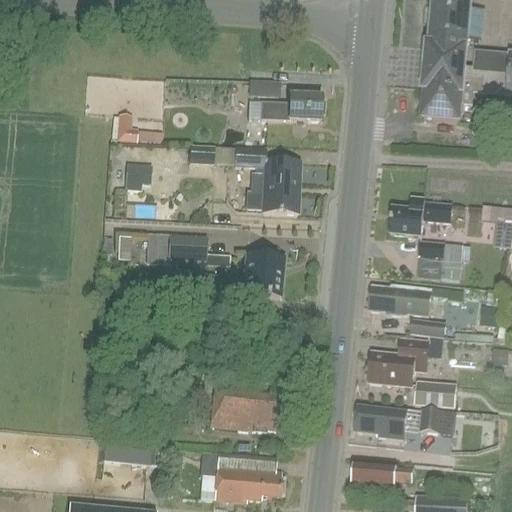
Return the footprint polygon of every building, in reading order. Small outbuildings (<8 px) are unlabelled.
[(426,108),(425,121),(460,124),(462,108),(473,109),(474,96),(495,98),(511,99),(511,58),(477,56),(475,72),(465,71),(467,47),(483,49),(486,15),(470,14),(471,0),(435,0),(431,49),(429,49),(425,92),(425,93),(427,94),(426,108)] [(280,86),(250,85),(249,100),(279,101),(280,86)] [(238,94),(236,89),(232,89),(229,93),(231,97),(236,97),(238,94)] [(261,123),(322,125),(323,99),(291,98),(290,107),(262,106),(261,123)] [(132,132),(133,119),(120,118),(117,144),(137,146),(138,132),(132,132)] [(489,140),(511,141),(511,131),(490,129),(489,140)] [(212,168),(213,151),(190,151),(189,167),(212,168)] [(236,152),(235,170),(256,171),(255,177),(252,177),(251,196),(247,196),(246,215),(264,216),(299,218),(300,180),(301,167),(267,165),(267,157),(268,153),(236,152)] [(127,168),(125,193),(142,194),(142,189),(143,169),(127,168)] [(426,207),(426,203),(413,202),(412,213),(393,211),(391,237),(422,240),(424,225),(452,228),(454,210),(426,207)] [(510,253),(511,239),(511,227),(497,226),(494,251),(510,253)] [(207,259),(208,242),(170,240),(169,266),(207,268),(207,259)] [(130,265),(131,241),(119,241),(118,264),(130,265)] [(421,245),(420,260),(444,263),(443,282),(461,283),(464,249),(421,245)] [(259,299),(281,301),(285,261),(248,258),(244,297),(217,294),(219,278),(198,276),(195,304),(258,311),(259,299)] [(207,268),(207,269),(230,270),(231,260),(207,259),(207,268)] [(433,294),(416,292),(392,289),(392,292),(373,290),(370,314),(393,317),(393,319),(409,321),(409,318),(429,321),(433,294)] [(464,297),(434,292),(433,301),(449,303),(449,306),(466,308),(467,299),(463,298),(464,297)] [(502,313),(482,310),(479,329),(499,331),(502,313)] [(454,342),(455,336),(455,335),(445,334),(446,326),(412,322),(411,337),(454,342)] [(126,327),(125,340),(167,343),(168,330),(126,327)] [(454,342),(492,345),(493,338),(455,336),(454,342)] [(402,343),(401,359),(373,356),(370,386),(413,391),(415,373),(427,374),(430,346),(402,343)] [(162,344),(160,376),(174,377),(176,345),(162,344)] [(125,351),(124,363),(132,363),(133,351),(125,351)] [(507,351),(492,351),(492,368),(507,368),(507,351)] [(116,364),(116,398),(153,398),(153,381),(132,381),(132,364),(116,364)] [(456,411),(458,389),(418,386),(416,408),(456,411)] [(266,427),(266,406),(218,406),(218,427),(266,427)] [(359,410),(356,436),(379,439),(378,441),(406,444),(409,415),(359,410)] [(441,437),(443,415),(423,413),(421,436),(441,437)] [(219,457),(202,456),(200,479),(217,480),(216,503),(248,505),(248,503),(262,504),(262,499),(283,501),(284,483),(281,483),(281,476),(275,475),(276,460),(219,457)] [(353,475),(353,479),(354,482),(354,489),(369,490),(372,494),(395,496),(396,485),(413,487),(415,473),(356,468),(355,474),(353,475)] [(418,501),(417,511),(468,511),(469,504),(418,501)]
